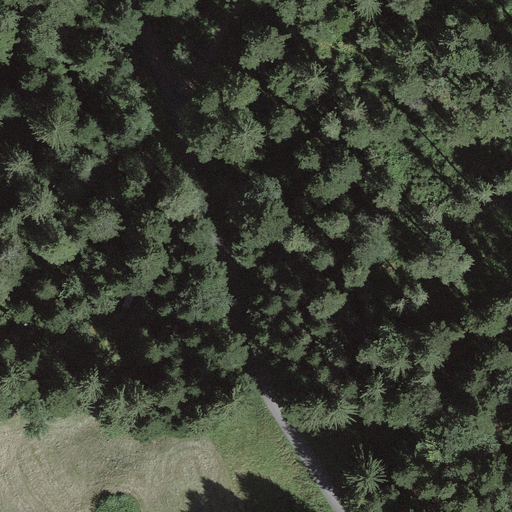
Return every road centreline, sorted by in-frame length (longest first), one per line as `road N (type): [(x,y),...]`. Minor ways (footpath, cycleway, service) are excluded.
road 1 (track): [(140,0),(249,346),(338,511)]
road 2 (track): [(175,108),(234,0)]
